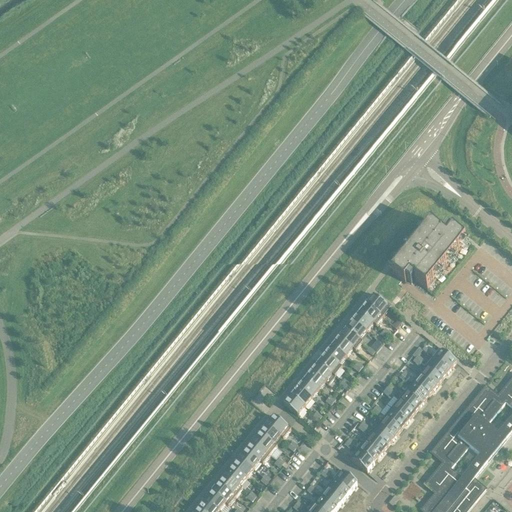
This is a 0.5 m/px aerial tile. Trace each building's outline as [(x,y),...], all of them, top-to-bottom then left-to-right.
[(452,234),(448,231),(444,236),(431,226),(401,264),(392,273),(406,284),(407,282),(411,286),(415,281),(428,291),(467,243),(454,232),(452,234)] [(374,296),(366,305),(384,319),(391,310),(374,296)] [(366,305),(360,313),(374,325),(377,328),(384,319),(366,305)] [(360,313),(353,322),(367,334),(374,325),(360,313)] [(353,322),(346,330),(360,342),(367,334),(353,322)] [(346,330),(339,338),(353,350),(353,351),(356,353),(363,344),(360,342),(346,330)] [(339,338),(332,347),(346,359),(353,351),(353,350),(339,338)] [(332,347),(325,355),(340,367),(346,359),(332,347)] [(440,350),(433,359),(450,373),(457,364),(440,350)] [(325,355),(318,364),(333,376),(332,376),(335,378),(343,369),(340,367),(325,355)] [(433,359),(426,368),(443,382),(450,373),(433,359)] [(318,364),(311,372),(326,384),(332,376),(333,376),(318,364)] [(426,368),(419,376),(436,390),(443,382),(426,368)] [(311,372),(305,380),(319,392),(326,384),(311,372)] [(419,376),(412,384),(429,398),(436,390),(419,376)] [(305,380),(298,389),(312,401),(319,392),(305,380)] [(443,464),(425,486),(425,485),(424,486),(435,495),(426,506),(421,510),(420,511),(469,511),(482,496),(485,493),(487,492),(488,491),(475,480),(511,434),(511,380),(498,397),(486,386),(485,387),(482,393),(436,449),(434,450),(431,453),(430,454),(443,464)] [(405,393),(408,395),(422,407),(429,398),(412,384),(405,393)] [(298,389),(291,397),(305,409),(312,401),(298,389)] [(408,395),(401,403),(415,415),(422,407),(408,395)] [(305,409),(291,397),(284,405),(299,417),(305,409)] [(399,401),(391,410),(408,424),(415,415),(401,403),(399,401)] [(391,410),(384,418),(402,432),(408,424),(391,410)] [(281,439),(284,441),(291,432),(274,418),(267,427),(281,438),(281,439)] [(384,418),(378,426),(395,440),(402,432),(384,418)] [(378,426),(371,435),(388,449),(395,440),(378,426)] [(275,446),(281,439),(281,438),(267,427),(260,435),(274,447),(275,446)] [(275,446),(274,447),(260,435),(253,443),(270,457),(278,448),(275,446)] [(363,444),(366,446),(367,445),(381,457),(388,449),(371,435),(363,444)] [(270,457),(253,443),(246,452),(261,463),(260,464),(263,466),(270,457)] [(366,446),(360,453),(360,454),(374,465),(381,457),(367,445),(366,446)] [(360,454),(360,453),(357,451),(350,460),(367,474),(374,465),(360,454)] [(260,464),(261,463),(246,452),(240,460),(254,472),(260,464)] [(254,472),(240,460),(233,468),(247,480),(254,472)] [(247,480),(233,468),(226,477),(240,489),(241,488),(247,480)] [(340,472),(333,481),(351,495),(358,486),(340,472)] [(241,488),(240,489),(226,477),(219,485),(236,499),(243,490),(241,488)] [(333,481),(326,489),(344,504),(351,495),(333,481)] [(236,499),(219,485),(212,494),(226,505),(226,506),(229,508),(236,499)] [(326,489),(319,497),(337,511),(344,504),(326,489)] [(221,511),(226,506),(226,505),(212,494),(205,502),(217,511),(221,511)] [(337,511),(319,497),(313,506),(320,511),(337,511)] [(400,501),(395,497),(389,504),(394,508),(400,501)] [(200,511),(217,511),(205,502),(198,510),(200,511)]
